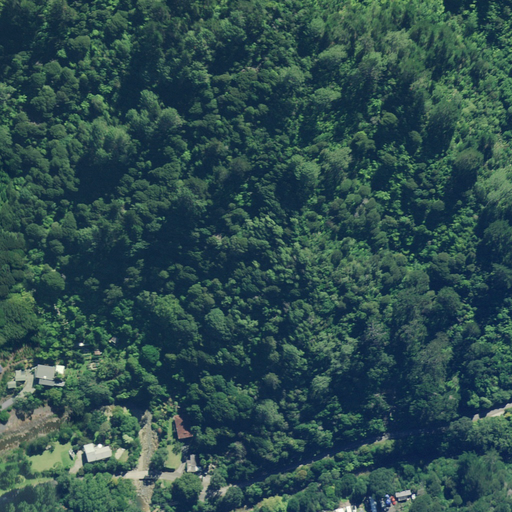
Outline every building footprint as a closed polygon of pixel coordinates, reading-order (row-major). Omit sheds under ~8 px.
[(53,388),(55,364),(50,363),(39,362),(37,382),(41,382),(40,387),(53,388)] [(26,382),(25,369),(15,370),(15,383),(26,382)] [(193,439),(188,415),(173,418),(178,442),(193,439)] [(92,446),(82,449),(87,465),(111,458),(108,449),(100,451),(98,448),(93,450),(92,446)] [(123,452),(117,449),(112,458),(118,461),(123,452)]
